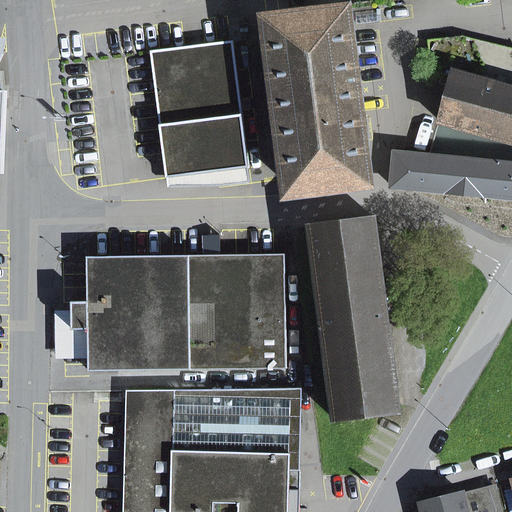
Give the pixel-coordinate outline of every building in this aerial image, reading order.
[(293,190),(366,181),(345,13),(272,23),(293,190)] [(452,76),(454,71),(511,87),(511,52),(490,55),(489,44),(460,47),(459,38),(429,42),(433,70),(452,76)] [(250,168),(234,41),(151,52),(167,179),(250,168)] [(511,142),(511,87),(454,71),(452,76),(440,122),(511,142)] [(0,174),(5,174),(8,91),(0,91),(0,174)] [(393,187),(511,198),(511,165),(429,157),(396,154),(393,187)] [(311,227),(336,421),(400,413),(376,219),(311,227)] [(73,302),(73,312),(74,330),(89,330),(90,358),(90,372),(288,369),(287,255),(88,258),(89,302),(73,302)] [(57,359),(90,358),(89,330),(74,330),(73,312),(57,312),(57,359)] [(52,402),(123,401),(123,381),(93,382),(93,392),(52,392),(52,402)] [(299,511),(303,389),(176,391),(174,452),(290,455),(288,511),(299,511)] [(288,511),(290,455),(174,452),(176,391),(127,391),(124,511),(288,511)] [(433,502),(421,505),(423,511),(501,511),(496,487),(448,499),(433,502)] [(446,492),(432,496),(433,502),(448,499),(446,492)]
